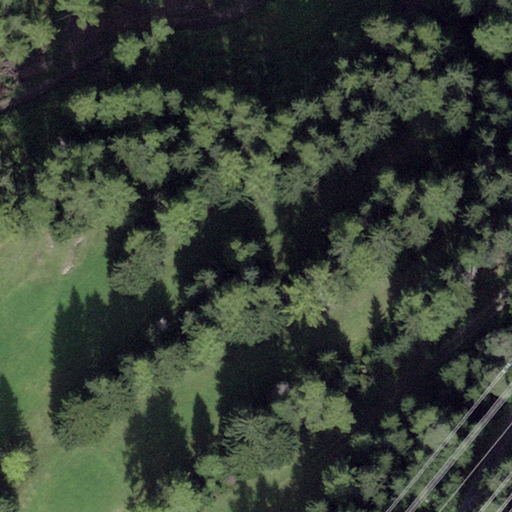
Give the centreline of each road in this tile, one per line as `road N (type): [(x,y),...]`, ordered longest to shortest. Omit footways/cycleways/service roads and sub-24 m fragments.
road 1 (track): [(511,302),(332,483),(287,511)]
road 2 (track): [(0,93),(91,47),(147,36),(226,0)]
